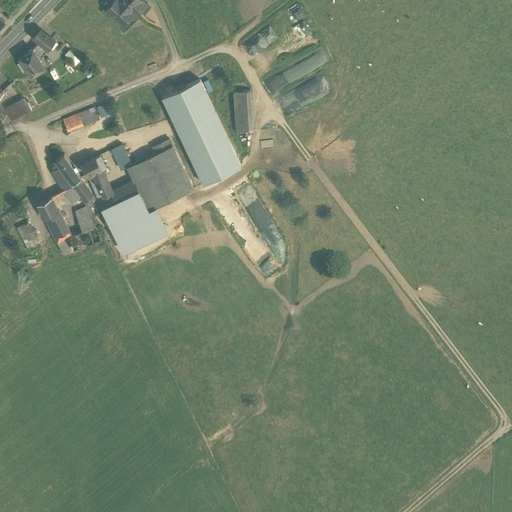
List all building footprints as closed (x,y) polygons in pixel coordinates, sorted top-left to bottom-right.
[(119,0),(118,0),(115,0),(107,9),(124,23),(133,13),(131,11),(140,0),(119,0)] [(56,41),(41,28),(33,36),(48,49),(56,41)] [(305,30),(285,49),(294,58),(299,54),(306,62),(322,47),(305,30)] [(39,42),(33,49),(20,57),(32,75),(46,67),(40,59),(48,49),(39,42)] [(200,79),(163,96),(205,184),(241,166),(200,79)] [(27,100),(13,81),(7,84),(21,103),(27,100)] [(235,93),(237,132),(252,131),(250,92),(235,93)] [(21,103),(6,110),(11,119),(32,109),(27,100),(21,103)] [(79,113),(64,119),(68,130),(83,123),(79,113)] [(156,153),(128,166),(135,181),(136,180),(143,195),(150,209),(193,188),(173,145),(156,153)] [(82,177),(65,153),(56,159),(60,165),(73,183),(81,177),(82,177)] [(97,156),(82,163),(88,174),(95,171),(102,167),(97,156)] [(73,183),(60,165),(53,170),(65,188),(73,184),(74,184),(73,183)] [(112,191),(102,167),(95,171),(105,196),(112,192),(112,191)] [(89,204),(96,198),(81,177),(73,183),(89,204)] [(135,181),(121,187),(128,202),(143,195),(136,180),(135,181)] [(81,196),(73,184),(65,188),(73,202),(81,196)] [(128,202),(121,187),(112,191),(112,192),(119,206),(124,204),(125,203),(128,202)] [(52,195),(38,202),(46,218),(60,210),(52,195)] [(128,202),(125,203),(130,215),(142,237),(160,228),(150,209),(143,195),(128,202)] [(258,219),(265,215),(256,195),(241,202),(250,223),(258,219)] [(71,234),(69,235),(73,248),(101,239),(96,225),(95,214),(96,214),(89,204),(76,210),(84,229),(71,234)] [(60,210),(46,218),(57,241),(69,235),(71,234),(60,210)] [(34,237),(37,236),(30,220),(17,226),(28,249),(37,245),(34,237)]
